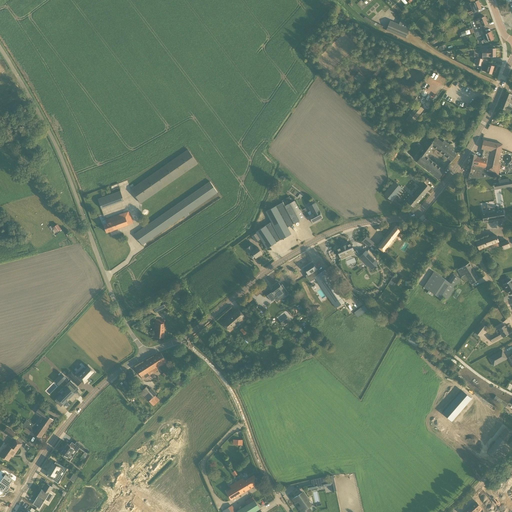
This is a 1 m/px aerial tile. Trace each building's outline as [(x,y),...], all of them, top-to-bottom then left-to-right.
[(472,2),(474,8),(467,10),(470,19),(477,15),(476,10),(481,8),(478,0),(472,2)] [(474,33),(482,30),(480,27),(482,26),(487,24),(484,16),(474,20),(476,27),(472,28),(474,33)] [(386,30),(405,38),(409,29),(393,22),(389,31),(386,30)] [(482,35),(484,40),(481,41),(482,44),(493,39),(490,31),(485,34),(484,34),(484,35),(482,35)] [(482,49),(482,56),(489,56),(489,57),(495,57),(495,48),(489,48),(489,49),(482,49)] [(482,66),(483,59),(477,58),(475,65),(482,66)] [(491,74),(494,66),(488,64),(486,70),(481,68),(480,70),(486,72),(491,74)] [(357,74),(355,77),(362,83),(365,80),(357,74)] [(511,107),(508,106),(511,95),(511,94),(505,92),(499,108),(510,112),(511,107)] [(426,157),(434,147),(451,161),(457,154),(448,147),(449,145),(444,140),(442,142),(435,137),(432,142),(429,140),(418,154),(421,157),(417,162),(438,179),(444,171),(426,157)] [(467,172),(469,172),(468,179),(495,176),(502,145),(483,140),(481,149),(483,150),(481,158),(476,157),(477,155),(470,154),(467,172)] [(130,190),(140,204),(197,163),(188,149),(130,190)] [(394,149),(388,156),(392,160),(399,153),(394,149)] [(415,160),(406,151),(404,153),(413,161),(415,160)] [(451,181),(448,185),(453,189),(456,185),(451,181)] [(188,213),(217,192),(210,182),(144,228),(134,234),(142,245),(184,216),(185,217),(189,215),(188,213)] [(392,201),(402,189),(394,182),(384,194),(392,201)] [(413,192),(415,193),(404,205),(411,211),(431,188),(424,182),(419,188),(418,187),(413,192)] [(98,199),(101,209),(124,201),(120,191),(98,199)] [(281,201),(282,202),(284,206),(294,201),(289,196),(281,201)] [(294,201),(284,206),(282,202),(265,211),(271,222),(280,240),(283,239),(291,234),(287,227),(294,224),(304,218),(300,211),(295,201),(294,201)] [(312,214),(309,216),(313,224),(320,220),(319,219),(322,218),(315,203),(312,205),(313,207),(309,209),(312,214)] [(487,213),(482,214),(483,222),(487,221),(487,222),(497,221),(497,220),(504,218),(503,210),(495,212),(495,211),(495,212),(492,212),(491,208),(487,207),(487,213)] [(305,208),(300,211),(304,218),(305,218),(304,218),(309,216),(305,208)] [(133,223),(128,212),(103,221),(102,222),(106,233),(133,223)] [(260,229),(256,232),(267,248),(277,241),(280,240),(271,222),(260,229)] [(386,253),(402,230),(394,224),(386,236),(387,236),(385,239),(384,238),(378,247),(386,253)] [(260,239),(256,234),(252,236),(256,242),(260,239)] [(492,247),(499,244),(496,235),(489,238),(489,237),(476,242),(479,250),(491,245),(492,247)] [(367,236),(363,242),(371,248),(375,242),(367,236)] [(507,241),(501,243),(504,249),(510,247),(507,241)] [(347,245),(340,247),(340,248),(336,249),(341,259),(345,258),(344,255),(350,253),(351,255),(355,253),(351,243),(347,245)] [(251,252),(256,258),(262,253),(258,247),(254,250),(251,245),(246,249),(249,254),(251,252)] [(378,263),(366,251),(360,257),(372,269),(378,263)] [(312,263),(304,268),(308,275),(314,271),(317,275),(315,276),(336,308),(342,303),(339,299),(343,297),(325,270),(319,274),(317,269),(312,263)] [(465,282),(468,279),(471,284),(479,279),(469,263),(457,270),(465,282)] [(443,298),(447,300),(461,279),(456,276),(452,274),(452,273),(447,281),(446,280),(436,295),(442,299),(443,298)] [(511,281),(511,280),(510,280),(504,284),(503,284),(509,295),(511,293),(511,281)] [(272,302),(278,297),(287,291),(282,285),(281,286),(279,283),(276,285),(270,290),(272,292),(267,296),(272,302)] [(152,304),(153,306),(152,306),(155,312),(165,307),(161,299),(161,300),(160,298),(157,300),(158,301),(152,304)] [(287,301),(291,306),(296,302),(292,298),(287,301)] [(222,323),(230,332),(234,328),(233,327),(245,317),(246,318),(238,309),(229,317),(228,318),(227,318),(222,323)] [(280,311),(278,315),(280,316),(279,319),(284,321),(287,314),(280,311)] [(371,311),(367,315),(372,321),(376,317),(371,311)] [(154,338),(164,338),(165,320),(155,319),(154,338)] [(252,334),(258,328),(253,323),(247,329),(252,334)] [(481,324),(475,332),(480,336),(487,328),(481,324)] [(509,333),(505,325),(498,329),(496,331),(497,334),(490,338),(492,343),(503,337),(509,333)] [(215,338),(218,341),(223,336),(220,333),(215,338)] [(412,335),(407,341),(415,348),(421,341),(412,335)] [(225,354),(235,348),(231,342),(221,348),(225,354)] [(489,358),(493,365),(496,363),(495,361),(498,359),(499,361),(506,357),(502,351),(489,358)] [(166,361),(161,353),(136,369),(143,379),(158,370),(156,367),(166,361)] [(242,360),(239,355),(230,362),(233,367),(242,360)] [(88,378),(89,378),(95,373),(88,366),(85,369),(84,368),(80,372),(82,374),(78,377),(84,383),(87,379),(88,378)] [(194,377),(191,381),(200,389),(200,390),(207,383),(203,379),(204,378),(203,378),(201,377),(202,377),(202,376),(201,376),(196,372),(193,375),(194,377)] [(71,373),(68,376),(74,382),(77,379),(77,378),(75,376),(71,373)] [(184,384),(176,392),(186,401),(193,393),(184,384)] [(55,400),(55,401),(61,407),(67,400),(66,399),(68,398),(69,399),(74,393),(66,385),(63,388),(65,391),(55,401),(55,400)] [(149,401),(153,406),(159,400),(155,396),(154,396),(146,387),(140,392),(149,402),(149,401)] [(462,391),(443,413),(452,421),(471,399),(462,391)] [(107,394),(103,397),(110,406),(115,402),(116,403),(120,400),(116,395),(114,397),(110,393),(107,395),(107,394)] [(505,407),(508,404),(496,395),(493,399),(505,407)] [(479,405),(463,428),(472,433),(487,410),(479,405)] [(122,408),(114,416),(118,420),(126,412),(122,408)] [(38,427),(44,432),(53,419),(38,409),(36,413),(44,418),(40,424),(39,423),(38,423),(37,423),(36,423),(35,424),(34,424),(34,425),(38,427)] [(494,411),(475,437),(486,444),(504,418),(494,411)] [(38,427),(34,425),(26,420),(24,422),(36,430),(34,433),(40,438),(44,432),(38,427)] [(24,423),(20,429),(28,434),(30,431),(25,428),(27,425),(24,423)] [(76,434),(74,437),(82,444),(86,438),(83,436),(89,429),(82,424),(75,434),(76,434)] [(212,424),(208,428),(217,439),(222,436),(212,424)] [(15,433),(6,427),(3,432),(12,438),(15,433)] [(487,452),(493,457),(511,433),(511,432),(506,428),(500,437),(499,436),(487,452)] [(1,455),(8,460),(13,453),(14,454),(22,444),(16,440),(11,447),(8,445),(1,455)] [(72,442),(69,445),(67,444),(64,448),(63,449),(61,452),(63,454),(62,455),(66,459),(74,449),(77,451),(80,448),(72,442)] [(66,470),(67,469),(61,465),(55,462),(54,464),(53,463),(52,464),(51,466),(50,468),(47,472),(48,473),(54,477),(52,480),(58,483),(60,480),(58,478),(64,468),(66,469),(66,470)] [(159,469),(153,476),(160,482),(159,483),(161,485),(168,478),(159,469)] [(258,473),(257,473),(245,481),(243,478),(229,486),(231,489),(226,492),(231,500),(259,483),(254,475),(258,473)] [(5,476),(0,483),(0,491),(5,494),(13,480),(5,476)] [(324,486),(327,486),(327,485),(332,484),(333,488),(332,489),(332,492),(336,491),(333,476),(329,476),(330,481),(323,482),(324,486)] [(505,493),(511,484),(511,476),(502,491),(505,493)] [(321,484),(321,478),(315,478),(315,483),(319,483),(319,489),(324,489),(323,484),(321,484)] [(140,485),(137,489),(141,493),(142,492),(145,495),(152,488),(153,489),(156,492),(160,487),(153,481),(149,485),(146,482),(144,484),(143,484),(141,486),(140,485)] [(38,495),(33,504),(39,509),(45,499),(49,493),(52,487),(47,484),(43,491),(42,490),(38,495)] [(511,487),(505,497),(502,495),(499,500),(511,510),(511,487)] [(191,494),(195,500),(204,494),(199,488),(191,494)] [(301,505),(298,507),(301,511),(310,511),(311,511),(309,508),(308,507),(311,505),(307,499),(308,498),(303,492),(298,495),(297,496),(292,499),(295,503),(298,501),(301,505)] [(254,511),(260,509),(254,500),(235,511),(254,511)] [(465,511),(475,511),(476,511),(478,511),(480,511),(480,510),(481,509),(480,508),(476,502),(465,511)]
